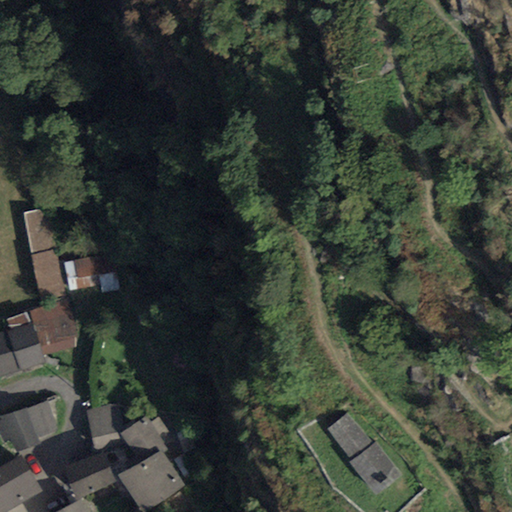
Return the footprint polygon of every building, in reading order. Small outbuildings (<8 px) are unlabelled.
[(57,206),(27,210),(49,354),(78,350),(57,206)] [(106,290),(121,288),(116,252),(69,258),(73,285),(104,280),(106,290)] [(0,334),(0,371),(36,360),(26,327),(0,334)] [(47,401),(3,415),(14,448),(37,440),(35,435),(55,429),(47,401)] [(121,441),(115,409),(92,413),(98,445),(121,441)] [(396,474),(348,410),(327,426),(376,489),(396,474)] [(142,463),(124,475),(144,506),(180,484),(157,446),(168,440),(158,422),(150,427),(144,418),(123,431),(142,463)] [(63,470),(73,494),(109,478),(98,454),(63,470)] [(0,467),(0,506),(33,487),(16,458),(0,467)] [(82,511),(77,501),(54,511),(82,511)]
